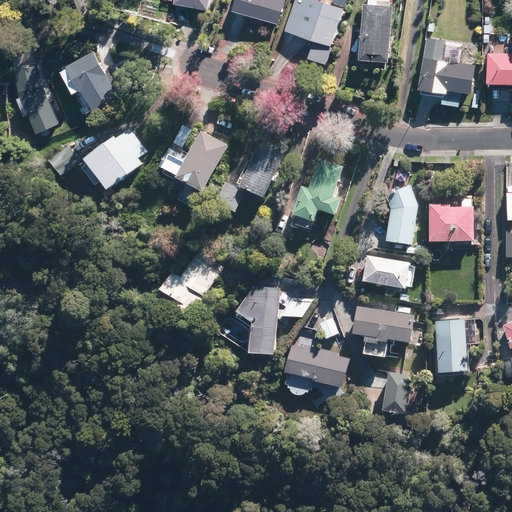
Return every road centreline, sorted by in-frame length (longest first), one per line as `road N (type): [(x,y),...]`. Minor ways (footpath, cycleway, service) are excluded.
road 1 (residential): [(199,65),(391,134),(511,141)]
road 2 (unknown): [(375,143),(332,283),(370,381)]
road 3 (unknown): [(0,44),(71,26),(175,57)]
